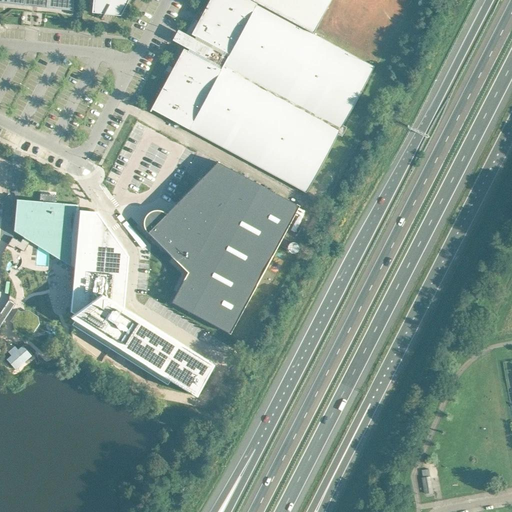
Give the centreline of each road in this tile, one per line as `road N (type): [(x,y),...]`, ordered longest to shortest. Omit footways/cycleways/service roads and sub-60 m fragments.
road 1 (motorway): [(511,7),(249,511)]
road 2 (motorway): [(490,0),(257,450)]
road 3 (motorway): [(282,511),(511,64)]
road 4 (motorway): [(332,470),(511,117)]
